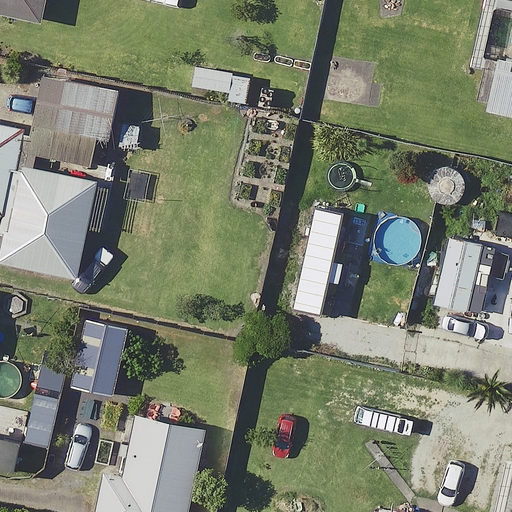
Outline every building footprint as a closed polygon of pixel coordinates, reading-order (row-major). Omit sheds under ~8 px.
[(39,0),(0,0),(0,12),(35,20),(39,0)] [(511,4),(501,56),(487,53),(475,106),(511,114),(511,4)] [(244,77),(190,61),(184,82),(238,98),(244,77)] [(0,262),(70,276),(88,179),(24,167),(27,153),(83,163),(88,138),(96,140),(106,87),(33,73),(24,120),(0,115),(0,262)] [(322,221),(289,214),(282,245),(315,252),(322,221)] [(121,328),(78,318),(63,384),(106,394),(121,328)] [(472,340),(405,328),(398,364),(465,376),(472,340)] [(51,399),(26,394),(17,439),(42,444),(51,399)] [(178,511),(198,421),(121,405),(108,468),(99,466),(89,511),(178,511)] [(16,444),(0,443),(0,467),(15,468),(16,444)] [(511,511),(511,443),(496,511),(511,511)]
